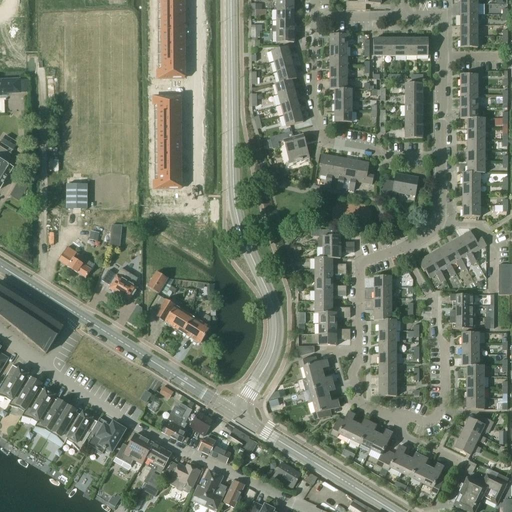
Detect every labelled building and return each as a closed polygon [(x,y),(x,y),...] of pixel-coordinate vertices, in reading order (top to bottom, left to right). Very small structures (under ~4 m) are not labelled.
[(183,0),(157,0),(158,79),(184,79),(183,0)] [(294,10),(293,0),(276,0),(276,10),(294,10)] [(380,5),(380,0),(358,0),(358,2),(346,2),(346,11),(366,11),(366,5),(380,5)] [(478,16),(478,5),(460,5),(460,16),(478,16)] [(294,21),(294,10),(276,10),(276,21),(294,21)] [(478,26),(478,16),(460,16),(460,26),(478,26)] [(294,32),(294,21),(276,21),(276,27),(271,27),(271,32),(276,32),(294,32)] [(478,37),(478,26),(460,26),(460,37),(478,37)] [(294,43),(294,32),(276,32),(276,43),(294,43)] [(347,47),(347,36),(330,35),(330,47),(347,47)] [(478,48),(478,37),(460,37),(460,48),(478,48)] [(384,57),(384,39),(373,39),(373,57),(384,57)] [(395,57),(395,40),(384,39),(384,57),(395,57)] [(406,57),(406,40),(395,40),(395,57),(406,57)] [(417,57),(417,40),(406,40),(406,57),(417,57)] [(428,57),(428,40),(417,40),(417,57),(428,57)] [(291,58),(288,47),(271,52),(274,63),(291,58)] [(347,58),(347,47),(330,47),(330,58),(347,58)] [(294,69),(291,58),(274,63),(277,73),(294,69)] [(347,68),(347,58),(330,58),(330,68),(347,68)] [(347,79),(347,68),(330,68),(330,79),(347,79)] [(297,80),(294,69),(277,73),(279,83),(279,84),(292,81),(297,80)] [(478,87),(478,75),(460,75),(460,87),(478,87)] [(347,90),(347,79),(330,79),(330,90),(334,90),(347,90)] [(0,94),(20,94),(19,80),(0,81),(0,94)] [(294,91),(292,81),(279,84),(279,83),(275,85),(278,96),(294,91)] [(422,96),(422,84),(405,84),(405,96),(422,96)] [(478,98),(478,87),(460,87),(460,98),(478,98)] [(352,101),(352,90),(347,90),(334,90),(334,101),(352,101)] [(297,102),(294,91),(278,96),(281,106),(297,102)] [(422,107),(422,96),(405,96),(405,107),(422,107)] [(180,97),(154,97),(155,189),(180,189),(180,97)] [(478,109),(478,98),(460,98),(460,108),(478,109)] [(352,112),(352,101),(334,101),(334,112),(352,112)] [(300,112),(297,102),(281,106),(283,116),(300,112)] [(422,117),(422,107),(405,107),(405,117),(422,117)] [(478,120),(478,119),(478,109),(460,108),(460,120),(467,120),(478,120)] [(303,123),(300,112),(283,116),(286,127),(303,123)] [(352,123),(352,112),(334,112),(334,123),(352,123)] [(422,128),(422,117),(405,117),(405,128),(422,128)] [(485,131),(485,119),(478,119),(478,120),(467,120),(467,131),(485,131)] [(422,140),(422,128),(405,128),(405,140),(422,140)] [(485,141),(485,131),(467,131),(467,141),(485,141)] [(309,159),(303,135),(293,138),(292,132),(269,138),(273,150),(279,148),(278,143),(283,141),(290,164),(309,159)] [(11,168),(15,161),(10,158),(18,144),(5,137),(1,143),(10,149),(7,152),(0,147),(0,190),(6,181),(8,182),(9,180),(7,179),(13,169),(11,168)] [(485,152),(485,141),(467,141),(467,152),(485,152)] [(485,163),(485,152),(467,152),(467,163),(485,163)] [(330,178),(333,157),(321,155),(319,167),(321,168),(320,176),(327,177),(325,186),(330,187),(332,178),(330,178)] [(341,180),(345,160),(333,157),(330,178),(332,178),(339,179),(337,189),(342,190),(344,181),(341,180)] [(353,182),(357,162),(345,160),(341,180),(344,181),(350,182),(349,191),(354,192),(356,183),(353,182)] [(367,176),(369,164),(357,162),(353,182),(356,183),(372,186),(374,177),(367,176)] [(485,174),(485,163),(467,163),(467,173),(467,174),(480,174),(485,174)] [(480,185),(480,174),(467,174),(467,173),(462,173),(462,185),(480,185)] [(415,196),(418,179),(396,175),(394,183),(384,181),(381,198),(395,201),(397,193),(415,196)] [(480,195),(480,185),(462,185),(462,195),(480,195)] [(480,206),(480,195),(462,195),(462,206),(480,206)] [(480,218),(480,206),(462,206),(462,218),(480,218)] [(120,247),(122,227),(112,226),(110,246),(120,247)] [(486,246),(482,239),(476,242),(470,232),(460,238),(470,256),(472,255),(486,246)] [(319,237),(318,239),(318,248),(323,248),(340,248),(346,248),(346,243),(340,243),(340,237),(323,237),(319,237)] [(470,256),(460,238),(449,244),(460,262),(461,261),(467,257),(472,265),(476,263),(472,255),(470,256)] [(460,262),(449,244),(439,250),(449,268),(451,267),(457,264),(461,271),(466,269),(461,261),(460,262)] [(94,266),(67,248),(59,262),(86,279),(95,266),(94,266)] [(340,259),(340,248),(323,248),(323,259),(332,259),(340,259)] [(449,268),(439,250),(428,256),(439,274),(441,273),(446,270),(451,277),(456,275),(451,267),(449,268)] [(439,274),(428,256),(418,262),(424,273),(426,272),(430,279),(436,275),(440,283),(445,281),(441,273),(439,274)] [(332,270),(332,259),(323,259),(315,259),(315,270),(332,270)] [(126,283),(125,282),(130,275),(121,270),(117,277),(108,272),(102,282),(110,287),(109,289),(114,292),(114,294),(116,295),(117,294),(119,295),(126,283)] [(332,270),(315,270),(315,281),(332,281),(332,275),(338,275),(338,270),(332,270)] [(165,284),(168,280),(157,273),(147,288),(158,295),(160,292),(165,284)] [(129,302),(139,286),(135,284),(137,280),(130,275),(125,282),(126,283),(119,295),(121,296),(121,298),(123,299),(124,299),(129,302)] [(391,289),(391,277),(374,277),(374,289),(391,289)] [(0,280),(0,287),(62,328),(66,323),(0,280)] [(332,281),(315,281),(315,292),(332,292),(338,292),(338,287),(334,287),(334,284),(332,284),(332,281)] [(165,284),(160,292),(166,295),(169,297),(172,293),(174,294),(176,291),(170,287),(165,284)] [(62,328),(0,287),(0,317),(45,354),(45,355),(62,328)] [(391,299),(391,289),(374,289),(374,300),(391,299)] [(332,302),(332,292),(315,292),(315,302),(332,302)] [(474,307),(474,296),(450,296),(450,303),(456,303),(456,307),(474,307)] [(193,318),(159,297),(153,307),(159,310),(155,317),(166,323),(166,326),(169,328),(172,327),(183,334),(193,318)] [(391,310),(391,299),(374,300),(374,310),(391,310)] [(332,313),(332,302),(315,302),(315,314),(319,314),(319,313),(332,313)] [(474,318),(474,307),(456,307),(456,312),(450,312),(450,318),(474,318)] [(391,321),(391,310),(374,310),(374,321),(378,321),(391,321)] [(336,324),(336,313),(332,313),(319,313),(319,314),(319,325),(336,324)] [(142,321),(133,315),(128,321),(137,327),(142,321)] [(206,335),(210,329),(208,327),(209,325),(209,319),(205,316),(201,323),(193,318),(183,334),(193,340),(193,343),(196,345),(199,344),(199,345),(204,338),(206,335)] [(474,330),(474,318),(450,318),(450,325),(456,325),(456,330),(474,330)] [(396,332),(396,321),(391,321),(378,321),(378,332),(396,332)] [(336,335),(336,324),(319,325),(319,335),(336,335)] [(396,343),(396,332),(378,332),(378,343),(396,343)] [(479,345),(479,334),(462,334),(462,345),(479,345)] [(336,347),(336,340),(350,340),(350,335),(342,335),(336,335),(319,335),(319,347),(336,347)] [(396,354),(396,343),(378,343),(378,354),(396,354)] [(479,356),(479,345),(462,345),(462,356),(479,356)] [(314,347),(298,347),(298,350),(300,357),(314,353),(314,347)] [(396,364),(396,354),(378,354),(378,365),(396,364)] [(479,367),(479,356),(462,356),(462,367),(466,367),(479,367)] [(321,370),(328,368),(326,361),(317,364),(315,358),(298,362),(300,369),(303,368),(306,379),(323,375),(321,370)] [(396,375),(396,364),(378,365),(379,375),(396,375)] [(12,400),(27,377),(28,374),(19,369),(18,370),(13,366),(0,387),(0,397),(5,399),(7,396),(12,400)] [(203,367),(201,372),(210,377),(213,372),(203,367)] [(484,378),(484,367),(479,367),(466,367),(466,378),(484,378)] [(332,385),(331,378),(324,380),(323,375),(306,379),(302,380),(302,382),(307,380),(310,391),(332,385)] [(396,386),(396,375),(379,375),(379,386),(396,386)] [(25,411),(40,388),(42,385),(32,379),(31,380),(27,377),(12,400),(8,407),(9,407),(18,410),(20,407),(25,411)] [(484,389),(484,378),(466,378),(466,389),(484,389)] [(329,398),(327,393),(334,391),(332,385),(310,391),(312,401),(308,402),(308,404),(312,402),(329,398)] [(396,397),(396,386),(379,386),(379,397),(396,397)] [(169,400),(173,393),(164,387),(160,394),(169,400)] [(38,421),(53,399),(55,396),(45,390),(44,391),(40,388),(25,411),(21,417),(22,418),(22,417),(31,420),(33,418),(38,421)] [(484,399),(484,389),(466,389),(466,399),(484,399)] [(146,403),(151,395),(146,392),(141,400),(146,403)] [(273,393),(268,402),(280,399),(278,392),(273,393)] [(329,411),(339,408),(337,401),(330,403),(329,398),(312,402),(316,414),(312,415),(314,421),(331,417),(329,411)] [(52,432),(67,406),(58,401),(57,402),(53,399),(38,421),(34,428),(35,428),(45,431),(46,429),(52,432)] [(484,399),(466,399),(466,411),(484,411),(484,399)] [(180,404),(177,411),(184,414),(186,409),(187,408),(180,404)] [(68,439),(81,416),(76,413),(77,412),(67,406),(52,432),(58,436),(56,438),(63,445),(63,446),(64,446),(68,439)] [(184,429),(186,425),(184,424),(191,411),(186,409),(184,414),(181,420),(182,421),(179,427),(180,427),(173,440),(185,446),(187,440),(184,439),(188,431),(184,429)] [(79,452),(87,440),(97,423),(92,420),(92,419),(83,413),(81,416),(68,439),(73,442),(72,445),(79,452)] [(349,440),(356,425),(351,423),(354,416),(348,413),(344,422),(338,419),(331,435),(337,438),(338,435),(349,440)] [(173,440),(180,427),(179,427),(182,421),(181,420),(170,414),(167,420),(171,423),(168,430),(164,428),(161,434),(173,440)] [(204,437),(213,423),(198,414),(189,429),(204,437)] [(488,434),(493,423),(479,416),(476,422),(469,418),(464,429),(480,436),(482,431),(488,434)] [(112,452),(125,431),(123,430),(123,429),(115,424),(115,425),(113,424),(110,428),(104,425),(104,426),(98,422),(100,419),(97,423),(87,440),(89,442),(87,445),(103,455),(105,451),(106,450),(110,452),(110,451),(112,452)] [(360,445),(370,424),(364,421),(361,427),(356,425),(349,440),(347,444),(348,444),(350,441),(360,445)] [(370,451),(378,435),(373,433),(376,427),(370,424),(360,445),(369,450),(367,454),(369,454),(370,451)] [(242,451),(250,438),(235,428),(227,441),(237,448),(234,456),(241,459),(244,452),(242,451)] [(485,439),(480,436),(464,429),(459,439),(475,446),(477,441),(483,444),(485,439)] [(384,451),(392,434),(385,431),(382,437),(378,435),(370,451),(381,456),(376,466),(382,469),(390,453),(384,451)] [(146,460),(154,445),(136,435),(129,448),(123,445),(116,458),(131,466),(133,461),(142,466),(145,460),(146,460)] [(481,449),(475,446),(459,439),(454,449),(470,457),(472,451),(478,454),(481,449)] [(225,453),(213,448),(215,443),(209,440),(207,445),(205,444),(203,447),(201,446),(199,451),(200,452),(200,453),(225,465),(229,455),(230,454),(225,452),(225,453)] [(250,457),(258,444),(252,441),(244,454),(250,457)] [(152,469),(162,450),(154,445),(146,460),(150,463),(148,467),(152,469)] [(400,474),(407,459),(403,456),(406,450),(399,447),(395,456),(390,453),(382,469),(388,471),(389,469),(400,474)] [(162,472),(171,455),(162,450),(152,469),(159,474),(160,472),(162,472)] [(411,479),(421,457),(415,454),(412,461),(407,459),(400,474),(398,478),(399,478),(401,474),(411,479)] [(422,484),(429,469),(424,467),(427,460),(421,457),(411,479),(420,484),(418,488),(420,488),(422,484)] [(192,488),(200,472),(187,466),(186,469),(179,465),(178,466),(172,463),(168,472),(174,475),(173,477),(180,480),(179,484),(179,486),(183,488),(185,487),(186,485),(192,488)] [(292,489),(299,477),(281,465),(273,478),(292,489)] [(437,495),(444,479),(439,477),(443,468),(437,465),(433,471),(429,469),(422,484),(432,489),(431,492),(437,495)] [(145,481),(151,471),(146,469),(141,478),(145,481)] [(150,485),(156,474),(151,471),(145,481),(147,482),(146,482),(150,485)] [(213,511),(216,511),(226,492),(216,488),(215,485),(218,484),(221,478),(209,472),(201,489),(198,488),(191,502),(201,506),(202,504),(209,507),(208,509),(213,511)] [(475,511),(482,498),(496,505),(509,480),(498,475),(496,480),(487,475),(481,486),(467,479),(454,506),(465,511),(475,511)] [(234,509),(244,487),(233,482),(223,504),(234,509)] [(152,496),(155,490),(146,484),(142,490),(152,496)] [(140,497),(133,509),(138,511),(145,500),(140,497)] [(351,503),(347,510),(350,511),(363,511),(364,510),(366,507),(353,500),(351,503)]
